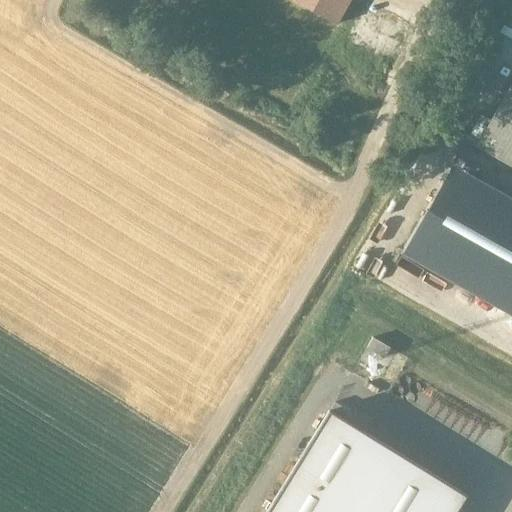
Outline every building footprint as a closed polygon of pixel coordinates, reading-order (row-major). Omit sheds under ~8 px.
[(294,0),(336,23),(348,0),(294,0)] [(355,128),(383,79),(312,39),(284,88),(355,128)] [(511,166),(511,81),(475,145),(511,166)] [(511,189),(461,161),(415,245),(511,297),(511,189)] [(389,348),(372,337),(366,348),(383,358),(389,348)] [(454,511),(466,494),(328,410),(264,511),(454,511)]
